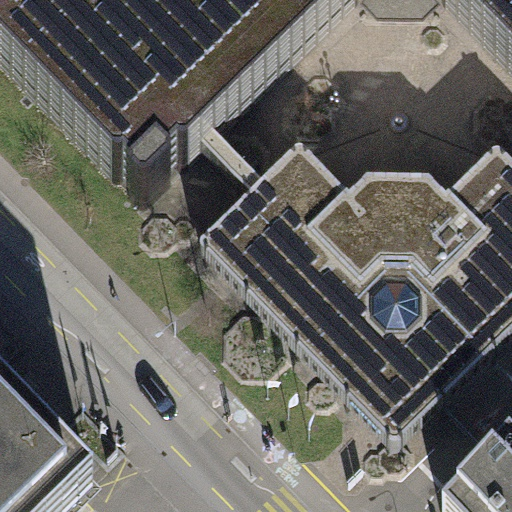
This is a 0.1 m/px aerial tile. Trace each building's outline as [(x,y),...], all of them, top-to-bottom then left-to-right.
[(511,0),(29,0),(0,29),(0,57),(159,220),(215,165),(230,151),(384,0),(417,0),(511,96),(511,0)] [(230,151),(215,165),(263,213),(278,199),(230,151)] [(263,213),(210,260),(397,454),(511,346),(511,171),(507,167),(459,215),(441,198),(377,197),(363,213),(311,167),(278,199),(263,213)] [(6,410),(0,403),(0,511),(84,511),(96,501),(6,410)] [(511,511),(511,446),(445,511),(511,511)]
